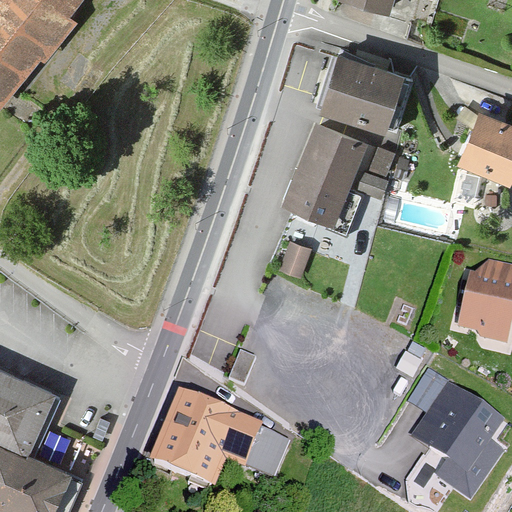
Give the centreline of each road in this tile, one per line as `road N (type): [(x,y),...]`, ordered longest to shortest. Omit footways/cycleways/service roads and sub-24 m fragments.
road 1 (tertiary): [(163,355),(205,252),(282,6)]
road 2 (residential): [(282,6),(511,91)]
road 3 (residential): [(163,355),(48,293),(0,257)]
road 4 (tertiary): [(101,511),(163,355)]
